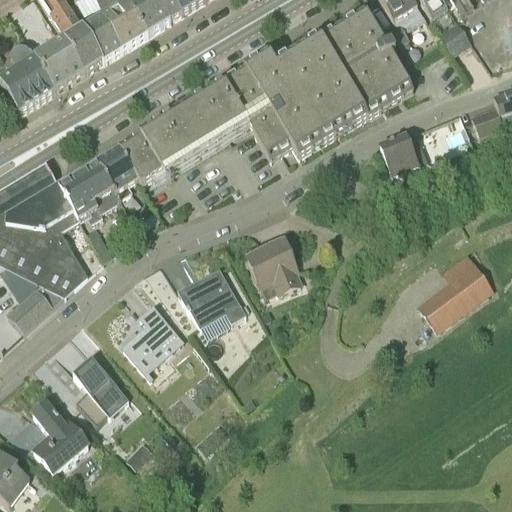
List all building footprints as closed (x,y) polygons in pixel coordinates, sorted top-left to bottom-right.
[(105,69),(84,37),(59,0),(37,0),(69,51),(65,53),(84,81),(105,69)] [(124,0),(72,0),(75,7),(88,0),(92,0),(102,13),(125,1),(124,0)] [(150,40),(182,21),(168,0),(148,0),(131,11),(150,40)] [(168,0),(182,21),(208,5),(204,0),(168,0)] [(408,0),(384,0),(378,4),(393,28),(417,14),(408,0)] [(447,15),(439,3),(436,0),(414,0),(431,25),(447,15)] [(463,0),(436,0),(439,3),(443,0),(448,0),(454,9),(459,6),(466,17),(471,13),(472,13),(465,1),(463,0)] [(126,56),(150,40),(131,11),(107,25),(126,56)] [(118,154),(120,156),(137,185),(142,193),(247,129),(270,168),(282,161),(282,160),(292,154),(299,165),(300,165),(299,163),(308,157),(309,157),(310,158),(311,158),(310,156),(320,150),(321,152),(413,96),(391,60),(394,58),(389,49),(386,51),(364,16),(274,71),(268,61),(267,62),(268,63),(257,70),(257,68),(256,69),(256,70),(254,72),(246,76),(245,75),(244,76),(245,77),(235,83),(234,82),(233,83),(234,84),(224,90),(223,89),(222,89),(223,91),(118,154)] [(105,69),(126,56),(107,25),(84,37),(105,69)] [(387,38),(398,54),(407,48),(409,46),(398,29),(387,38)] [(470,49),(459,32),(457,29),(437,43),(450,62),(470,49)] [(398,54),(401,58),(410,52),(407,48),(398,54)] [(55,99),(84,81),(65,53),(38,70),(55,99)] [(7,88),(1,93),(19,122),(24,119),(20,111),(20,104),(25,108),(30,115),(34,113),(29,106),(29,99),(35,103),(39,110),(43,107),(39,101),(39,94),(45,98),(48,104),(55,99),(38,70),(36,66),(33,62),(31,58),(28,60),(25,57),(22,56),(18,56),(16,58),(14,61),(13,65),(13,66),(19,76),(5,86),(7,88)] [(511,99),(493,105),(497,114),(504,133),(511,130),(511,99)] [(484,119),(471,125),(478,143),(491,139),(504,134),(504,133),(497,114),(484,119)] [(405,144),(380,155),(392,185),(418,174),(418,173),(424,170),(427,169),(422,159),(414,139),(413,140),(405,144)] [(120,156),(97,169),(114,197),(115,199),(121,209),(122,208),(121,207),(132,200),(127,191),(137,185),(120,156)] [(72,185),(59,193),(80,229),(87,224),(89,227),(91,231),(102,224),(101,221),(121,209),(115,199),(114,197),(97,169),(82,179),(72,185)] [(0,201),(0,228),(25,213),(57,194),(45,175),(0,201)] [(61,240),(79,229),(57,194),(25,213),(75,295),(87,284),(61,240)] [(64,304),(75,295),(25,213),(0,228),(0,272),(21,283),(64,304)] [(160,228),(154,219),(145,224),(150,234),(160,228)] [(278,302),(303,291),(284,248),(247,264),(261,296),(273,290),(278,302)] [(0,296),(21,283),(0,272),(0,296)] [(451,292),(420,315),(435,336),(490,294),(475,274),(451,292)] [(246,321),(237,307),(219,277),(196,290),(199,295),(181,306),(189,320),(191,319),(200,334),(225,320),(231,330),(246,321)] [(17,321),(30,335),(54,314),(40,299),(17,321)] [(130,330),(118,351),(122,356),(149,386),(150,387),(151,386),(147,381),(169,362),(183,349),(153,315),(139,327),(137,324),(130,330)] [(272,324),(268,317),(261,320),(265,328),(272,324)] [(79,378),(75,381),(79,386),(80,385),(97,406),(89,412),(102,427),(130,403),(97,364),(80,379),(79,378)] [(255,412),(251,405),(242,412),(247,418),(255,412)] [(67,428),(64,431),(47,411),(32,423),(49,443),(45,446),(28,427),(5,447),(25,466),(34,458),(54,482),(88,452),(67,428)] [(214,453),(205,443),(197,450),(206,460),(214,453)] [(16,476),(18,473),(0,459),(0,505),(8,511),(9,511),(29,486),(16,476)] [(125,467),(135,477),(143,468),(133,459),(125,467)] [(131,510),(132,511),(144,511),(153,505),(146,497),(146,496),(130,509),(131,510)]
